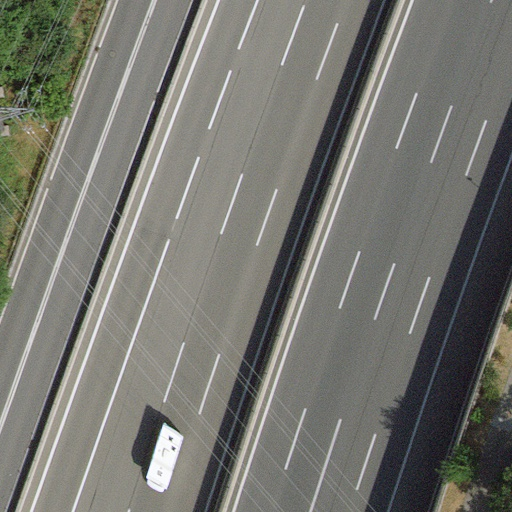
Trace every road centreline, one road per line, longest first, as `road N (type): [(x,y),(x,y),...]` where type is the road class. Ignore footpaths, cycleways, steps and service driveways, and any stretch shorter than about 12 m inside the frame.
road 1 (secondary): [(151,0),(0,420)]
road 2 (motorway): [(301,0),(198,283),(136,404)]
road 3 (motorway): [(386,275),(488,0)]
road 4 (motorway): [(271,511),(305,407),(386,275)]
road 5 (motorway): [(345,511),(367,433),(386,275)]
road 6 (trunk): [(136,404),(74,511)]
